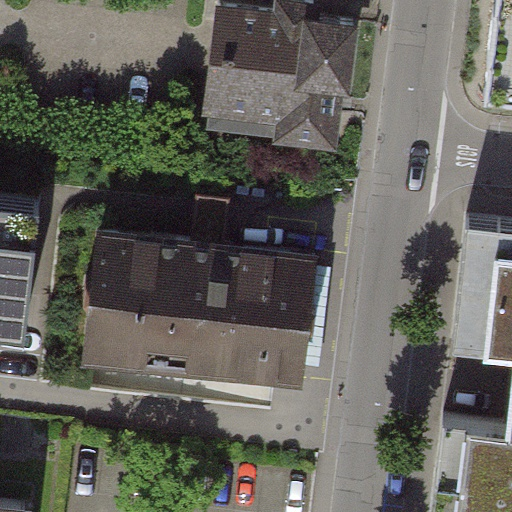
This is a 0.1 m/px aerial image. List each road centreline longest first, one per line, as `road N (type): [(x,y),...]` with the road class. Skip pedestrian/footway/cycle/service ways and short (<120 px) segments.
road 1 (tertiary): [(412,150),(366,511)]
road 2 (tertiary): [(431,0),(412,150)]
